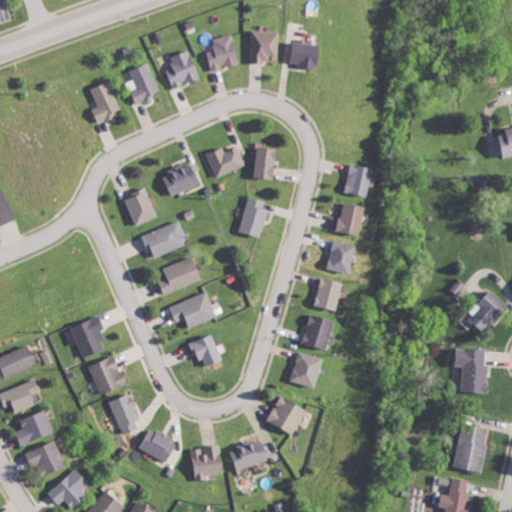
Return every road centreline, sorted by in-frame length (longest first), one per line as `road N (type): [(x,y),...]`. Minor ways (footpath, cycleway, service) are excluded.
road 1 (residential): [(0,255),(56,228),(109,162),(151,138),(254,100),(295,117),(309,133),(314,159),(307,191),(258,365),(245,391),(227,404),(183,403),(168,386),(92,216),(76,210)]
road 2 (primary): [(139,0),(0,50)]
